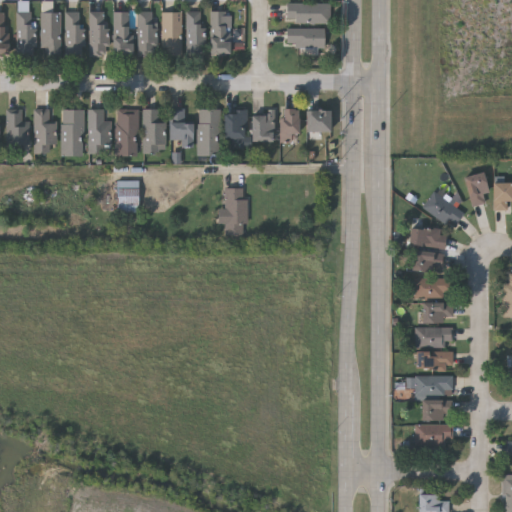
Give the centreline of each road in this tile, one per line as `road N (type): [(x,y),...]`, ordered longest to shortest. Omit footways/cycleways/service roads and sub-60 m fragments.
road 1 (tertiary): [(382,511),(384,0)]
road 2 (tertiary): [(358,0),(349,394)]
road 3 (residential): [(383,84),(0,84)]
road 4 (residential): [(483,511),(484,259),(501,249)]
road 5 (residential): [(346,472),(484,474)]
